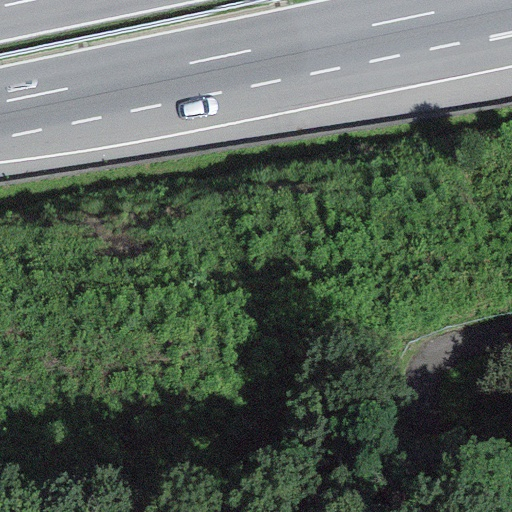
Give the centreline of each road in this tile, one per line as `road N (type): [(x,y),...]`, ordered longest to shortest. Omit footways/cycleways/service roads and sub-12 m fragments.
road 1 (motorway): [(0,103),(505,0)]
road 2 (track): [(511,331),(431,356),(420,389),(426,420),(511,476)]
